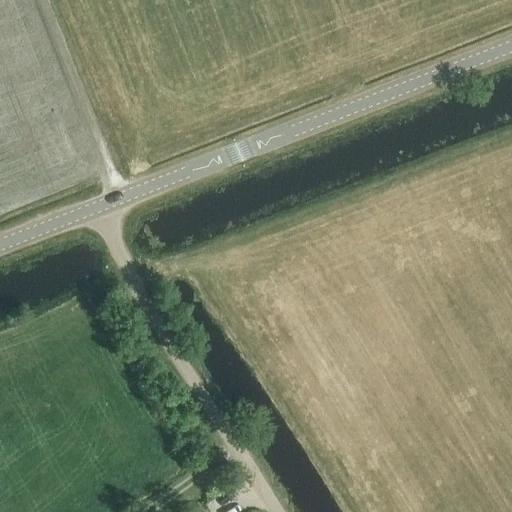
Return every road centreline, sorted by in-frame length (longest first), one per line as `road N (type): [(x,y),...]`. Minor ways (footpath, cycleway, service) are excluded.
road 1 (tertiary): [(0,246),(511,49)]
road 2 (track): [(95,209),(274,511)]
